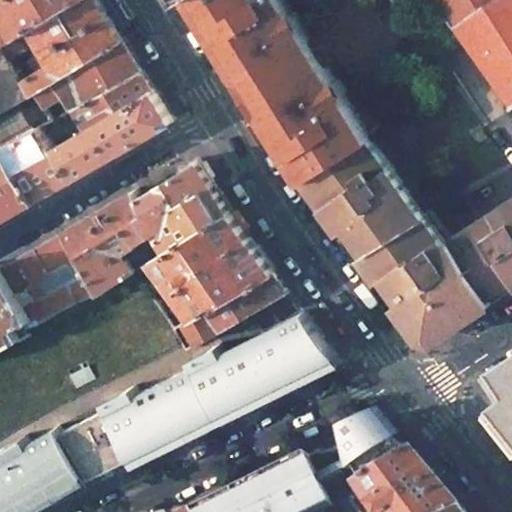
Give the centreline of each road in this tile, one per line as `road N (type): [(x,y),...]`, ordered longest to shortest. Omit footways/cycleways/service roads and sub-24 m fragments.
road 1 (secondary): [(207,118),(403,388)]
road 2 (residential): [(403,388),(365,391),(113,511)]
road 3 (residential): [(0,240),(207,118)]
road 4 (secondary): [(403,388),(505,511)]
road 5 (secondary): [(135,0),(207,118)]
road 6 (residential): [(511,333),(446,378),(403,388)]
